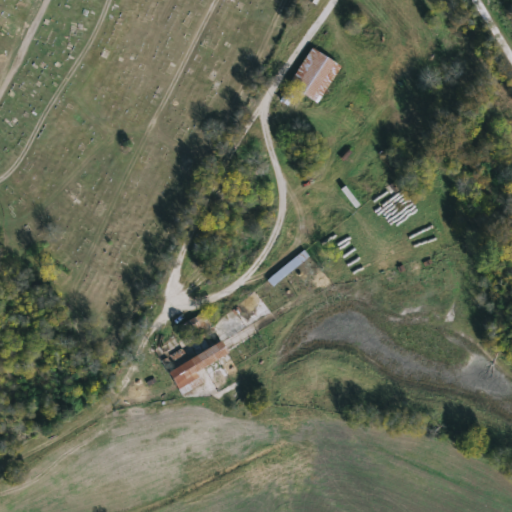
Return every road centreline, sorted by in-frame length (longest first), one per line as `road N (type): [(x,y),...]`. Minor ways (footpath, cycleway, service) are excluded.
road 1 (residential): [(216,184),(254,114),(278,170),(279,217),(265,257),(246,278),(215,303),(196,302),(175,286),(176,275),(216,184)]
road 2 (residential): [(254,114),(328,0)]
